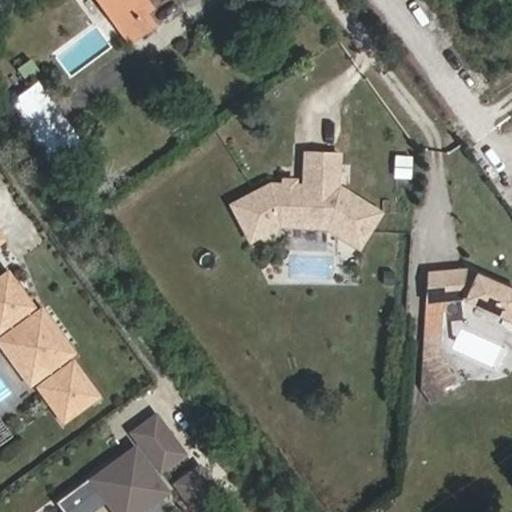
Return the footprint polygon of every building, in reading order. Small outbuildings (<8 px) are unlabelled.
[(94,0),(108,20),(134,2),(132,0),(94,0)] [(116,32),(152,8),(146,0),(132,0),(134,2),(108,20),(116,32)] [(40,78),(10,99),(54,162),(85,140),(40,78)] [(371,239),(389,211),(346,185),(347,151),(314,150),(312,183),(302,183),(303,178),(295,177),(295,182),(278,181),(239,202),(258,238),(287,223),(335,225),(337,219),(371,239)] [(335,225),(367,246),(371,239),(337,219),(335,225)] [(511,286),(469,266),(431,269),(428,314),(442,315),(444,295),(464,294),(511,316),(511,286)] [(10,271),(0,277),(0,327),(1,328),(15,318),(20,324),(10,332),(41,375),(51,367),(56,374),(41,384),(65,418),(99,394),(75,360),(64,368),(59,361),(75,350),(44,307),(28,318),(24,312),(34,304),(10,271)] [(440,350),(442,315),(428,314),(424,355),(448,383),(459,373),(440,350)] [(41,375),(10,332),(1,338),(32,381),(41,375)] [(158,414),(134,431),(150,453),(174,436),(158,414)] [(174,436),(150,453),(162,469),(186,452),(174,436)] [(141,453),(136,447),(128,453),(133,459),(141,453)] [(133,459),(128,453),(94,478),(92,475),(56,501),(64,511),(91,511),(109,500),(117,511),(137,511),(168,490),(141,453),(133,459)] [(201,511),(226,491),(202,463),(177,483),(201,511)]
